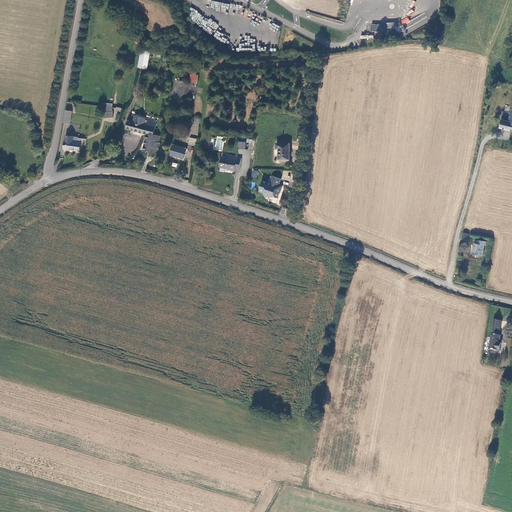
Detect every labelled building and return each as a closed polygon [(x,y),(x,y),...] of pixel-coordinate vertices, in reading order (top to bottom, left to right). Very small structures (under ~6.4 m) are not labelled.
[(407,17),(401,21),(403,26),(410,21),(407,17)] [(151,49),(142,48),(139,66),(147,68),(151,49)] [(191,80),(199,81),(199,73),(196,72),(191,72),(191,80)] [(511,102),(508,121),(500,119),(498,128),(511,131),(511,102)] [(112,116),(111,104),(103,103),(104,117),(112,116)] [(65,110),(63,123),(69,124),(72,111),(65,110)] [(158,121),(149,118),(149,119),(146,118),(146,116),(136,114),(134,120),(129,119),(127,127),(148,132),(148,131),(156,132),(158,121)] [(192,119),(190,134),(198,135),(199,119),(192,119)] [(148,132),(143,149),(160,153),(163,141),(160,140),(162,134),(156,132),(148,131),(148,132)] [(66,135),(64,148),(81,150),(81,141),(73,140),(74,136),(66,135)] [(292,159),(291,143),(278,143),(278,149),(280,149),(281,159),(292,159)] [(172,144),(170,155),(184,159),(186,148),(172,144)] [(222,157),(221,168),(226,168),(226,167),(229,168),(229,170),(237,171),(237,170),(241,170),(242,159),(239,159),(232,159),(233,157),(228,157),(228,158),(222,157)] [(272,183),(265,181),(261,192),(267,194),(266,195),(267,197),(270,198),(272,197),(275,198),(276,197),(280,198),(283,190),(282,190),(284,186),(281,186),(283,179),(274,176),(272,183)] [(472,255),(482,256),(483,246),(485,246),(485,243),(475,241),(475,245),(473,245),(472,255)] [(487,349),(498,350),(499,342),(497,341),(498,334),(496,334),(497,329),(499,319),(492,318),(487,349)]
